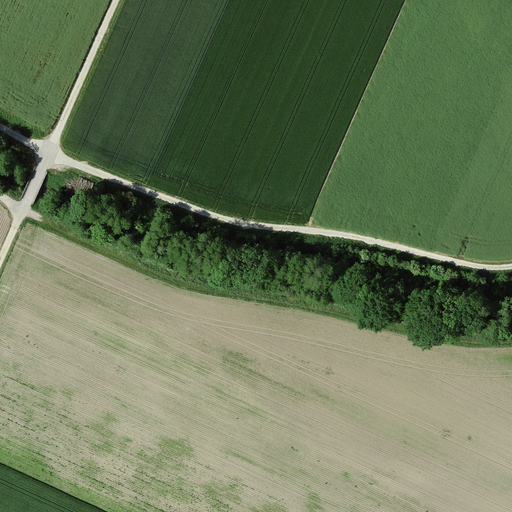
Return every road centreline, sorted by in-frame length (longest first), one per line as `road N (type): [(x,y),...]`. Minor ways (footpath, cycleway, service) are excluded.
road 1 (track): [(0,126),(48,154),(251,228),(357,240),(475,268),(511,267)]
road 2 (track): [(116,0),(0,263)]
